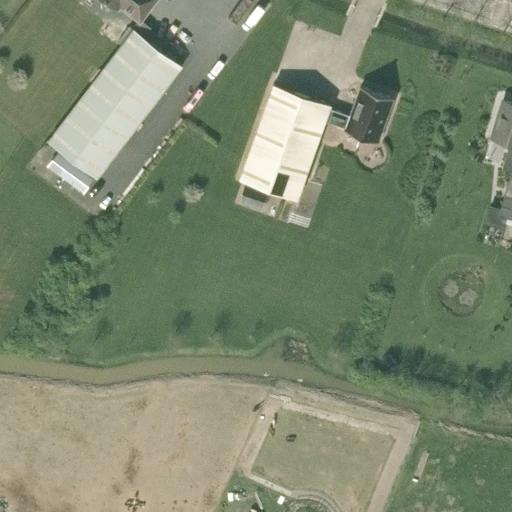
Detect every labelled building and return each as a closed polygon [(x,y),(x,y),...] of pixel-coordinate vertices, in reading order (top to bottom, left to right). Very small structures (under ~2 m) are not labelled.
[(105,0),(118,10),(120,8),(140,23),(157,0),(105,0)] [(48,140),(55,145),(97,177),(182,65),(134,28),(48,140)] [(378,142),(394,97),(360,85),(350,115),(329,108),(330,104),(273,83),(251,145),(240,178),(297,199),(325,121),(345,128),(344,130),(378,142)] [(511,101),(503,99),(491,138),(509,143),(502,168),(511,171),(498,215),(511,219),(511,101)] [(241,197),(263,204),(267,193),(245,185),(241,197)]
